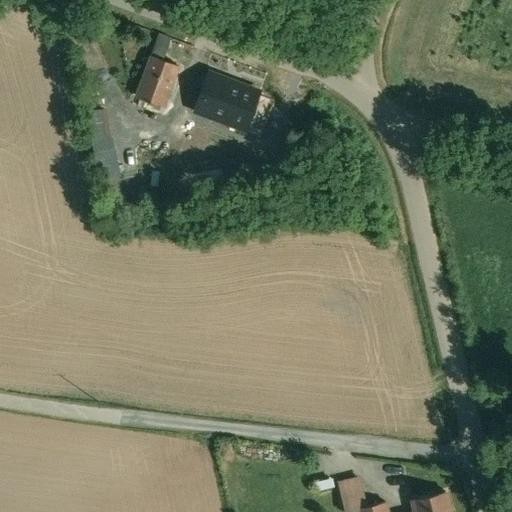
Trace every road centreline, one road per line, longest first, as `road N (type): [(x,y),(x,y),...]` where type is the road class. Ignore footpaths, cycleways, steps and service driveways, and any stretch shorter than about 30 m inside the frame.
road 1 (unclassified): [(477,461),(0,402)]
road 2 (unclassified): [(382,101),(407,164),(477,461)]
road 3 (unclassified): [(185,0),(354,58)]
road 4 (unclassified): [(382,101),(511,123)]
